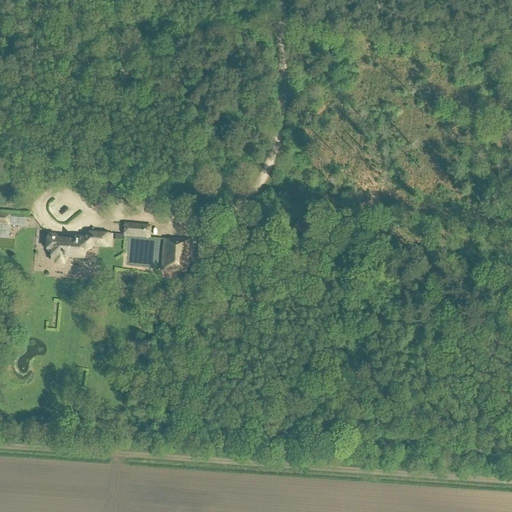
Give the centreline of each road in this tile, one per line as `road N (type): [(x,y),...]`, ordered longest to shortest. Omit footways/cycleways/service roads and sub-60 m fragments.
road 1 (track): [(177,457),(511,481)]
road 2 (track): [(286,0),(275,157),(258,190),(213,218),(183,222)]
road 3 (track): [(0,445),(177,457)]
